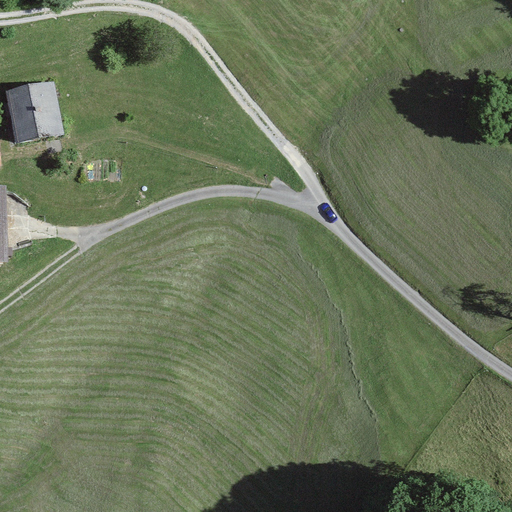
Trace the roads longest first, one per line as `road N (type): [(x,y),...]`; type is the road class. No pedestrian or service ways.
road 1 (unclassified): [(511,375),(325,215),(300,205),(216,191),(96,234)]
road 2 (track): [(325,215),(298,163),(180,21),(94,7),(0,17)]
